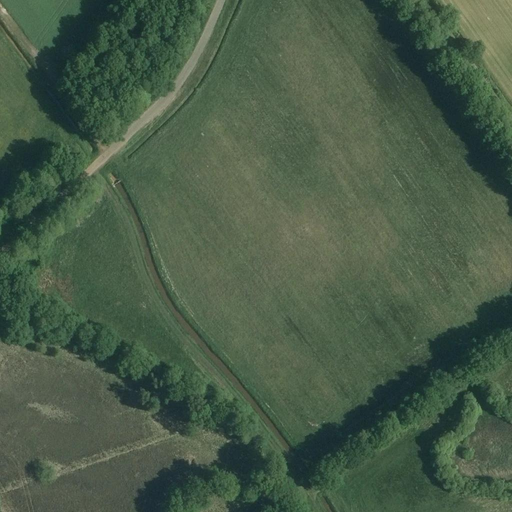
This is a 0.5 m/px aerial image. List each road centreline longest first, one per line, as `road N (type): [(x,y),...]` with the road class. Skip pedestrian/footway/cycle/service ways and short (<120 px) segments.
road 1 (unclassified): [(0,256),(165,98),(197,55),(221,0)]
road 2 (track): [(511,124),(423,0)]
